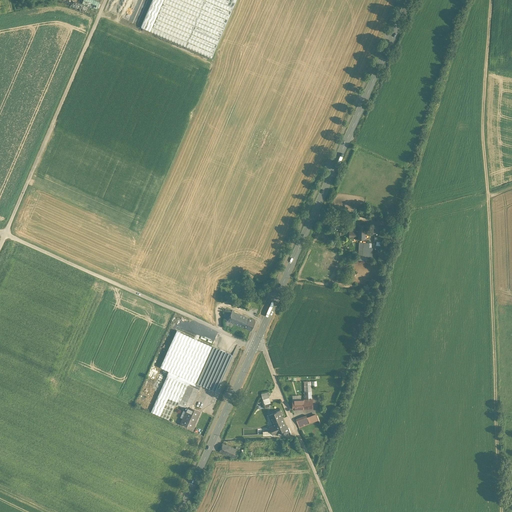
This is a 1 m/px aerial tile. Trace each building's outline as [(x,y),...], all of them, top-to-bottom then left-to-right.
[(97,9),(100,2),(94,0),(83,0),(82,3),(97,9)] [(236,0),(152,0),(141,27),(212,58),(236,0)] [(370,223),(358,223),(358,231),(350,230),(350,238),(370,238),(370,223)] [(362,292),(368,293),(370,286),(363,284),(362,292)] [(226,320),(227,320),(231,311),(226,308),(222,318),(226,320)] [(255,321),(231,311),(227,320),(233,323),(251,331),(255,321)] [(217,336),(190,324),(169,371),(196,382),(212,346),(217,336)] [(234,355),(212,346),(196,382),(201,385),(218,392),(234,355)] [(196,382),(169,371),(151,412),(169,420),(171,416),(177,402),(187,406),(191,408),(201,385),(196,382)] [(269,391),(261,394),(265,407),(270,405),(270,403),(271,402),(270,398),(271,395),(269,391)] [(304,396),(292,396),(292,409),(312,408),(311,392),(304,392),(304,396)] [(191,408),(187,406),(180,423),(193,429),(200,412),(191,408)] [(282,408),(269,413),(274,424),(270,426),(273,433),(289,426),(282,408)] [(318,420),(316,414),(308,418),(310,423),(318,420)] [(307,416),(297,419),(299,427),(310,423),(308,418),(307,416)] [(240,448),(224,441),(219,451),(236,458),(240,448)]
